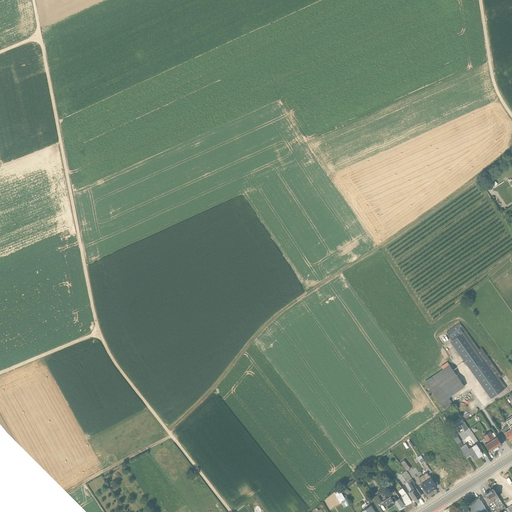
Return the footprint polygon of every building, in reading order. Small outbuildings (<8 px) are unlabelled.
[(491,176),(484,181),(491,189),(497,184),(491,176)] [(459,322),(446,332),(451,340),(450,342),(491,399),(506,388),(499,378),(501,376),(481,348),(479,350),(463,327),(459,322)] [(449,365),(447,362),(441,366),(443,369),(425,382),(444,410),(453,404),(448,397),(464,386),(449,364),(449,365)] [(511,429),(508,424),(502,428),(509,439),(511,436),(511,429)] [(490,431),(486,433),(496,447),(498,446),(499,445),(501,444),(501,443),(493,431),(491,433),(490,431)] [(496,447),(486,433),(483,435),(487,441),(485,443),(490,451),(492,450),(493,449),(496,447)] [(466,443),(460,447),(466,457),(470,454),(474,459),(482,454),(475,444),(472,446),(471,445),(468,446),(466,443)] [(410,468),(404,460),(400,463),(406,472),(410,468)] [(414,482),(406,471),(401,475),(412,490),(409,492),(414,500),(421,495),(413,483),(414,482)] [(426,472),(422,474),(431,489),(436,486),(429,475),(428,475),(426,472)] [(431,489),(422,474),(418,477),(420,480),(419,481),(426,492),(431,489)] [(404,506),(411,501),(396,481),(393,483),(394,485),(402,496),(399,497),(393,489),(388,493),(390,496),(395,503),(399,509),(400,511),(406,507),(404,506)] [(496,506),(499,510),(503,507),(501,504),(502,503),(492,488),(483,494),(488,502),(492,500),(496,506)] [(335,494),(340,502),(345,499),(340,491),(335,494)] [(382,502),(377,495),(373,498),(377,505),(382,502)] [(488,511),(480,499),(481,499),(479,495),(476,497),(476,498),(466,505),(470,511),(488,511)] [(390,496),(383,501),(388,508),(395,503),(390,496)]
